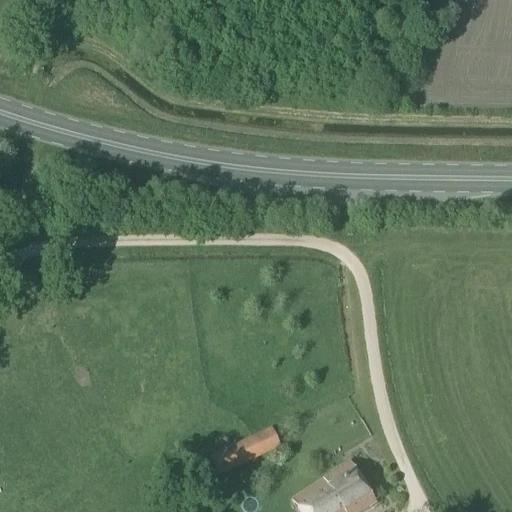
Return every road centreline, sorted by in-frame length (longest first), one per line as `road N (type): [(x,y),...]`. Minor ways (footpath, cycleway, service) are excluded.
road 1 (track): [(0,272),(24,255),(59,248),(307,241),(337,250),(354,265),(363,294),(373,390),(396,465),(425,511)]
road 2 (primary): [(511,181),(337,178),(205,163),(93,142),(0,113)]
